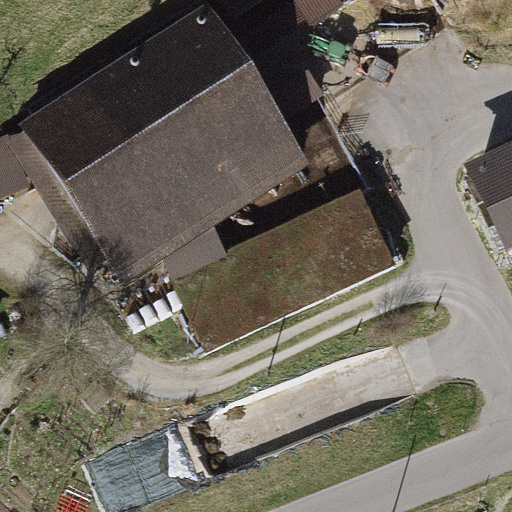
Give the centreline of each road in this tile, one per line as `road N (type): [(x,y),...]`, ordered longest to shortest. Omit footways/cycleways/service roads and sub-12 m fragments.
road 1 (track): [(0,254),(75,302),(122,369),(178,396),(241,383),(471,271)]
road 2 (track): [(511,361),(444,212),(440,173),(460,144),(511,128)]
road 3 (track): [(264,74),(299,63),(338,77),(440,173)]
road 4 (tertiary): [(337,511),(511,443)]
